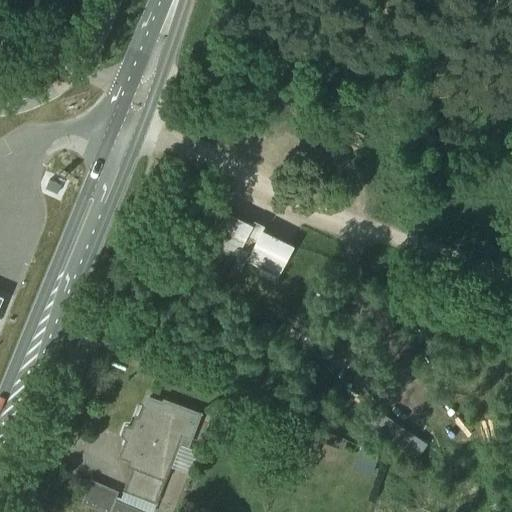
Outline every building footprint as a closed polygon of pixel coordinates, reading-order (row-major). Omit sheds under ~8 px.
[(206,239),(235,254),(251,224),(221,209),(206,239)] [(246,261),(276,276),(292,245),(262,230),(246,261)] [(125,456),(132,459),(129,464),(134,466),(125,489),(155,501),(163,479),(165,480),(188,418),(158,406),(156,410),(144,405),(138,417),(136,416),(132,427),(126,427),(123,434),(127,438),(123,448),(127,450),(125,456)] [(297,441),(320,450),(327,432),(303,423),(297,441)] [(353,468),(371,474),(377,456),(359,450),(353,468)] [(110,511),(143,511),(115,500),(110,511)]
